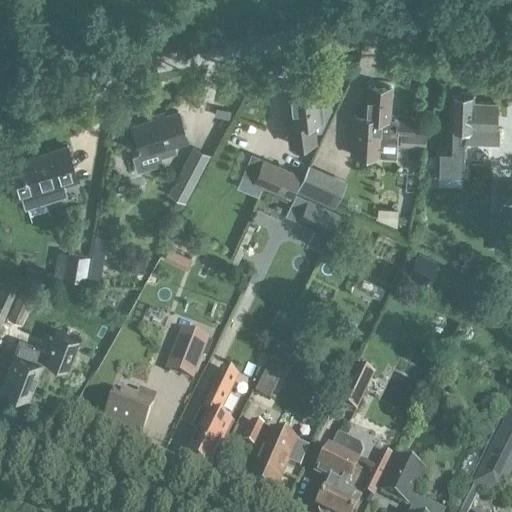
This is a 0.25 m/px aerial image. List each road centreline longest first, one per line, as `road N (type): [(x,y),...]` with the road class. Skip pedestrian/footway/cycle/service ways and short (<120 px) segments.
road 1 (unclassified): [(511,21),(315,33),(0,99)]
road 2 (tertiary): [(150,511),(0,455)]
